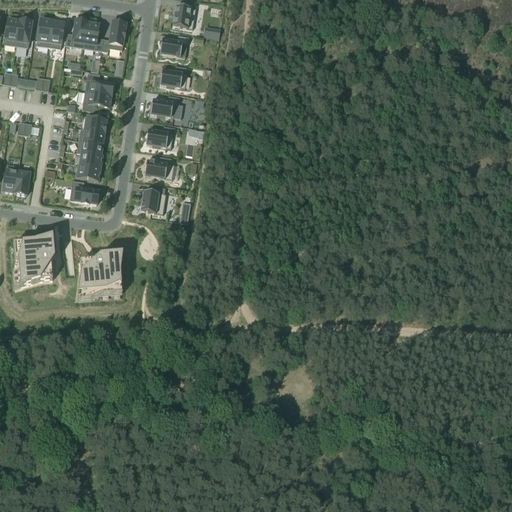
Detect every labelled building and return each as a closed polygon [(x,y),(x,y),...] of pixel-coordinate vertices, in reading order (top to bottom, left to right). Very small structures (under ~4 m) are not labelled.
[(175,9),(172,30),(192,33),(195,12),(193,12),(194,6),(183,4),(182,10),(175,9)] [(15,49),(19,23),(7,22),(3,48),(15,49)] [(48,51),(52,25),(53,25),(53,24),(40,22),(36,49),(48,51)] [(27,51),(31,25),(19,23),(15,49),(27,51)] [(83,51),(87,25),(75,23),(73,38),(66,37),(65,49),(83,51)] [(60,52),(64,26),(53,25),(52,25),(48,51),(60,52)] [(97,41),(99,27),(87,25),(83,51),(101,54),(103,42),(97,41)] [(124,42),(125,34),(124,34),(125,27),(112,25),(109,43),(103,42),(101,54),(107,55),(108,52),(121,54),(123,41),(124,42)] [(218,41),(219,32),(206,30),(204,39),(218,41)] [(162,42),(159,57),(184,61),(187,47),(188,40),(177,39),(176,44),(162,42)] [(162,73),(159,88),(181,92),(183,77),(185,77),(186,71),(175,69),(174,75),(162,73)] [(9,89),(11,77),(5,76),(3,88),(9,89)] [(111,99),(113,86),(98,84),(99,78),(87,76),(84,95),(110,99),(111,99)] [(15,90),(17,78),(11,77),(9,89),(15,90)] [(47,95),(49,83),(43,82),(41,94),(47,95)] [(108,111),(110,99),(84,95),(82,113),(93,115),(94,109),(108,111)] [(152,103),(150,118),(173,121),(173,120),(181,122),(183,108),(178,107),(179,101),(168,99),(167,105),(152,103)] [(104,136),(106,128),(105,128),(106,123),(85,120),(83,132),(104,136)] [(23,138),(25,127),(19,126),(17,137),(23,138)] [(29,139),(31,128),(25,127),(23,138),(29,139)] [(147,133),(145,148),(170,152),(173,138),(174,131),(163,129),(162,135),(147,133)] [(78,144),(102,148),(104,136),(83,132),(80,131),(78,144)] [(100,159),(102,148),(78,144),(76,156),(81,157),(81,156),(100,159)] [(100,171),(101,159),(100,159),(81,156),(81,157),(80,168),(79,168),(100,171)] [(146,164),(144,179),(171,183),(174,168),(170,168),(171,162),(159,160),(158,166),(146,164)] [(98,184),(100,171),(79,168),(80,168),(77,167),(75,180),(98,184)] [(15,193),(18,172),(19,170),(6,168),(2,194),(14,196),(15,193)] [(26,198),(30,174),(18,172),(15,193),(14,196),(26,198)] [(96,208),(98,194),(83,192),(83,186),(72,184),(71,190),(69,203),(81,205),(81,206),(89,207),(96,208)] [(143,194),(140,215),(163,218),(166,198),(164,197),(165,191),(154,190),(153,196),(143,194)] [(19,262),(15,263),(15,268),(17,268),(18,290),(19,298),(23,298),(23,303),(77,298),(99,296),(99,298),(102,298),(102,293),(121,291),(120,276),(122,257),(100,259),(95,263),(51,267),(54,262),(52,239),(33,245),(18,246),(19,262)]
